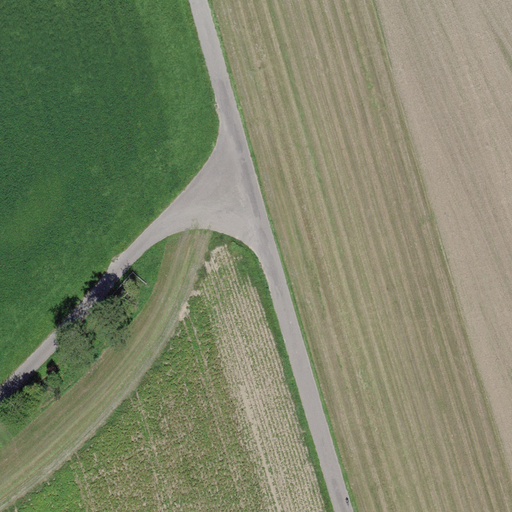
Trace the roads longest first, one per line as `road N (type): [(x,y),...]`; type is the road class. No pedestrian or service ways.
road 1 (track): [(201,0),(243,180),(348,511)]
road 2 (track): [(0,397),(181,219),(243,180)]
